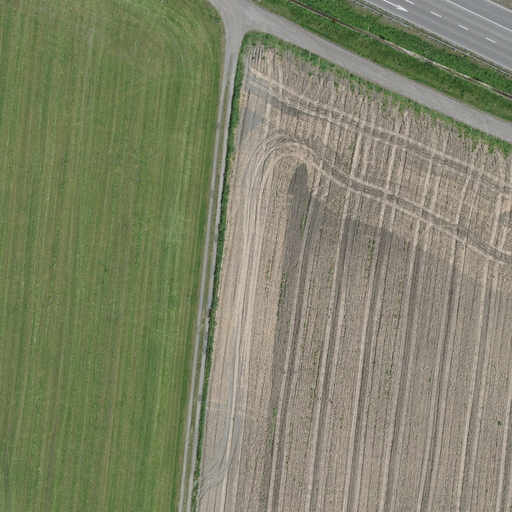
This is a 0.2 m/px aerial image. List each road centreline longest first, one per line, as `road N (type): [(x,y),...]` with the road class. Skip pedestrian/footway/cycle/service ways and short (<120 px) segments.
road 1 (track): [(239,2),(190,511)]
road 2 (track): [(236,0),(511,123)]
